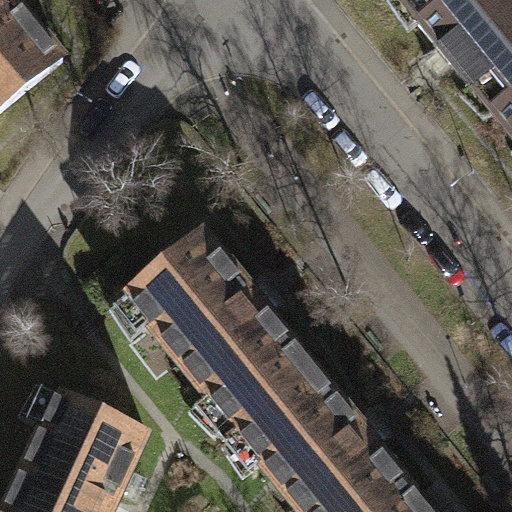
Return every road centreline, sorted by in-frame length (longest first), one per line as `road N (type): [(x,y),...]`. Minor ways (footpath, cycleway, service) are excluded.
road 1 (residential): [(511,302),(260,0)]
road 2 (residential): [(0,273),(200,0)]
